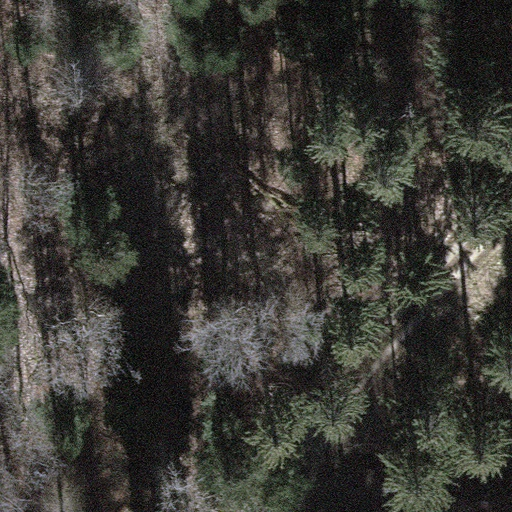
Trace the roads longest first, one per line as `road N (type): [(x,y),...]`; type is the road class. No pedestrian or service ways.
road 1 (track): [(511,184),(458,239),(263,511)]
road 2 (track): [(511,449),(365,474),(270,511)]
